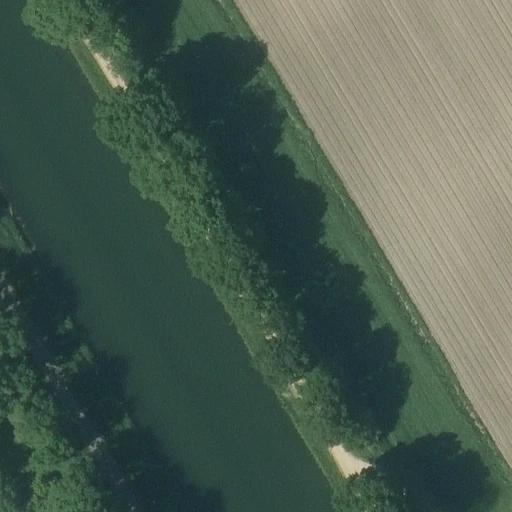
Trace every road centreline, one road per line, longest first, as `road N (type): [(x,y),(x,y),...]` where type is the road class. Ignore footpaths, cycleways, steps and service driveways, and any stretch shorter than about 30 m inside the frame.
road 1 (track): [(375,511),(65,0)]
road 2 (unclassified): [(134,511),(0,288)]
